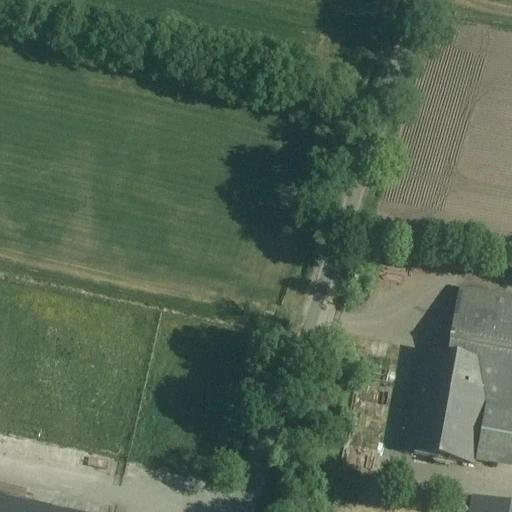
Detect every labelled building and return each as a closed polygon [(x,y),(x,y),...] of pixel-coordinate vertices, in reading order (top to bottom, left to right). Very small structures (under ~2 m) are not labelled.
[(390,266),(388,277),(404,279),(405,268),(390,266)] [(385,297),(403,297),(403,284),(386,284),(385,297)] [(486,407),(511,411),(511,298),(460,290),(448,357),(422,352),(403,454),(476,467),(486,407)] [(0,511),(67,511),(0,496),(0,511)] [(511,511),(511,506),(473,499),(470,511),(511,511)]
